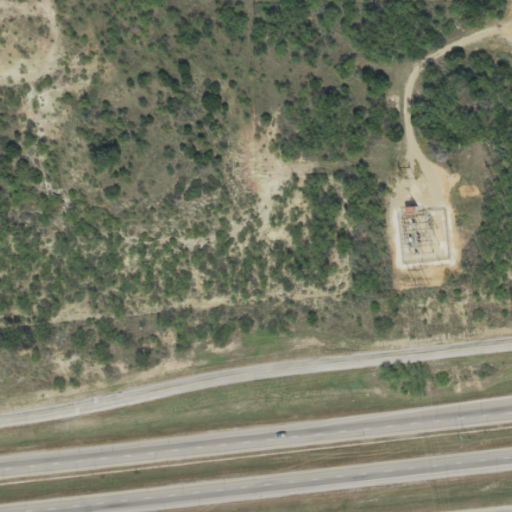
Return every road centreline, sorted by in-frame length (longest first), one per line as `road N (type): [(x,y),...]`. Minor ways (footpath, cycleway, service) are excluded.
road 1 (motorway): [(511,410),(0,467)]
road 2 (motorway): [(0,511),(511,455)]
road 3 (tertiary): [(0,422),(286,368)]
road 4 (tertiary): [(286,368),(511,342)]
road 5 (motorway): [(511,401),(292,436)]
